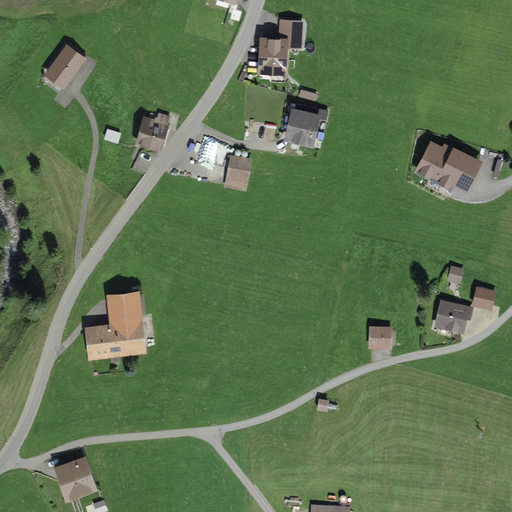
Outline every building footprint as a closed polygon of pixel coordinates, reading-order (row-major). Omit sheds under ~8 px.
[(285,25),(284,44),(291,45),(302,45),(303,26),(285,25)] [(289,72),(291,45),(284,44),(265,43),(263,70),(289,72)] [(72,46),(50,75),(64,86),(86,57),(72,46)] [(322,119),(296,113),(290,137),(317,143),(322,119)] [(159,124),(147,121),(142,143),(164,148),(172,118),(161,115),(159,124)] [(435,149),(424,170),(454,185),(460,174),(475,182),(483,165),(459,153),(455,160),(435,149)] [(252,163),(234,159),(230,183),(248,186),(252,163)] [(464,271),(454,269),(451,279),(461,282),(464,271)] [(495,293),(479,289),(475,303),(492,307),(495,293)] [(120,332),(93,336),(95,356),(145,350),(139,296),(116,298),(120,332)] [(470,310),(443,303),(437,325),(465,332),(470,310)] [(392,330),(372,329),(372,345),(391,346),(392,330)] [(331,403),(322,401),(320,409),(330,411),(331,403)] [(87,463),(61,472),(70,497),(96,487),(87,463)]
